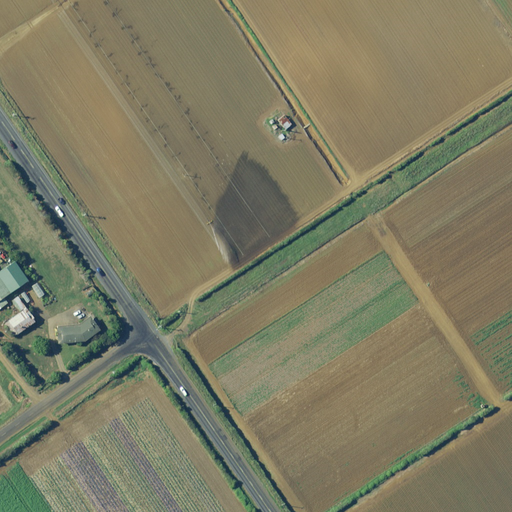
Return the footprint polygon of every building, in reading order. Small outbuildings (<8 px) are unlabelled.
[(285,113),(276,120),(285,131),(293,124),(285,113)] [(0,295),(26,277),(13,257),(0,266),(0,295)] [(18,295),(11,300),(20,312),(27,306),(18,295)] [(36,321),(26,308),(8,321),(7,322),(4,324),(13,337),(16,335),(18,334),(36,321)] [(84,342),(102,333),(92,317),(80,324),(57,327),(58,344),(84,342)]
